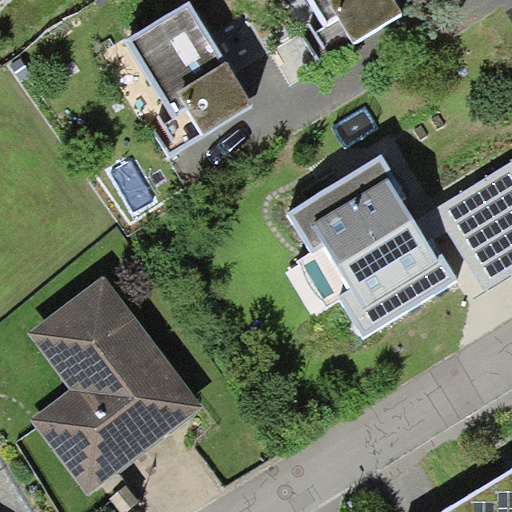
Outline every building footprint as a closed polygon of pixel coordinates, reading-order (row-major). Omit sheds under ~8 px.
[(195,0),(166,0),(123,25),(162,91),(131,109),(157,153),(252,98),(195,0)] [(393,0),(306,0),(310,6),(280,24),(306,69),(401,13),(393,0)] [(378,151),(280,214),(307,255),(279,273),(310,320),(335,305),(363,348),(455,288),(426,244),(444,232),(484,294),(511,276),(511,185),(503,172),(425,222),(378,151)] [(31,421),(87,494),(190,416),(95,292),(35,338),(74,388),(31,421)] [(511,511),(511,462),(439,511),(511,511)]
